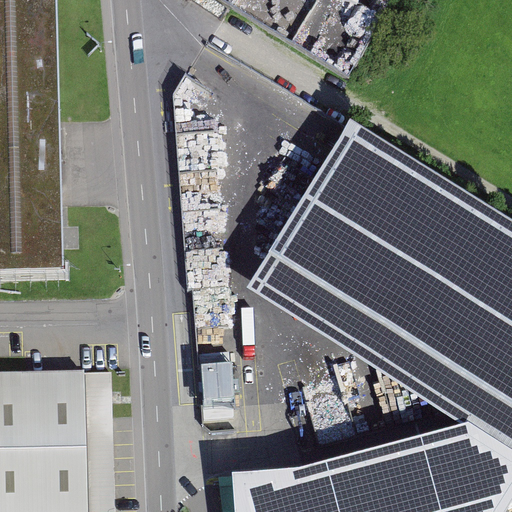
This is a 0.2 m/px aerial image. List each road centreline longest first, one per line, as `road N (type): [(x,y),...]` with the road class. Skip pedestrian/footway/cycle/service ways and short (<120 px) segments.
road 1 (unclassified): [(159,511),(152,316),(125,0)]
road 2 (track): [(178,0),(511,207)]
